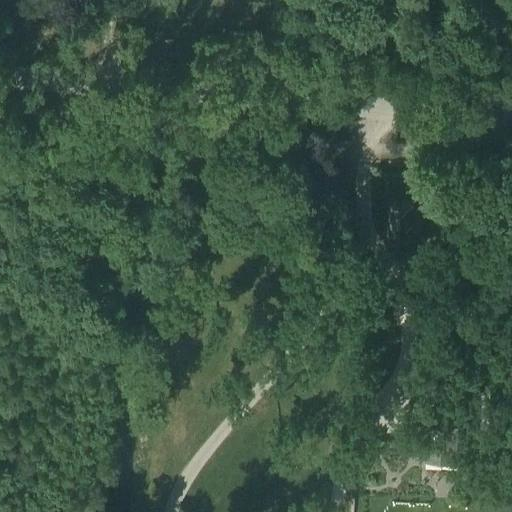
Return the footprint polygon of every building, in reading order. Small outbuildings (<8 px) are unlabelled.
[(428,203),(455,203),(455,190),(428,190),(428,203)] [(423,239),(423,212),(413,212),(413,203),(391,203),(391,247),(413,247),(413,239),(423,239)] [(101,236),(82,236),(82,252),(100,253),(101,236)] [(464,446),(464,419),(423,419),(423,446),(427,446),(427,451),(459,452),(459,446),(464,446)] [(490,464),(491,453),(465,451),(464,462),(490,464)] [(488,487),(490,469),(463,467),(462,485),(488,487)]
